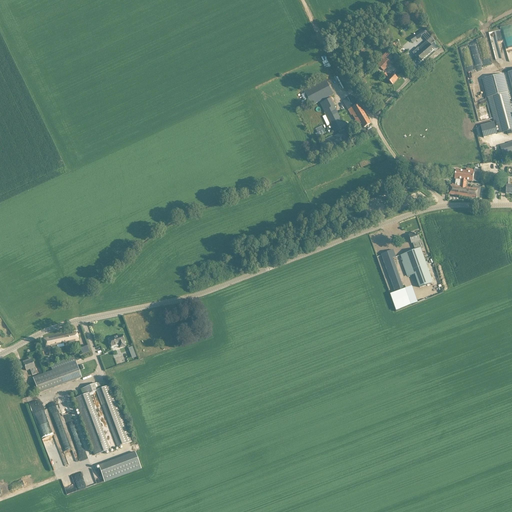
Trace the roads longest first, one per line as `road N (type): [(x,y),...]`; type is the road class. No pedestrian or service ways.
road 1 (unclassified): [(0,354),(61,321),(192,297),(446,205)]
road 2 (unclassified): [(446,205),(404,168),(373,121),(442,49)]
road 3 (unknown): [(0,498),(134,445)]
road 4 (track): [(303,0),(349,88),(375,112)]
road 5 (unknown): [(42,396),(100,372),(79,318)]
